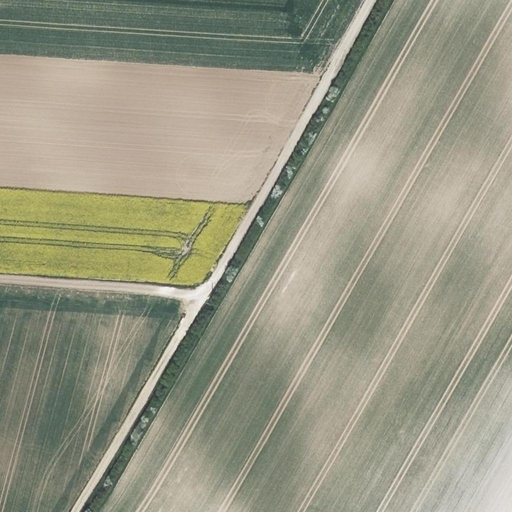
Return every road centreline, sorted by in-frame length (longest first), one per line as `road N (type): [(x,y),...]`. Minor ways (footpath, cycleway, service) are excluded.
road 1 (track): [(71,511),(371,0)]
road 2 (track): [(0,275),(207,289)]
